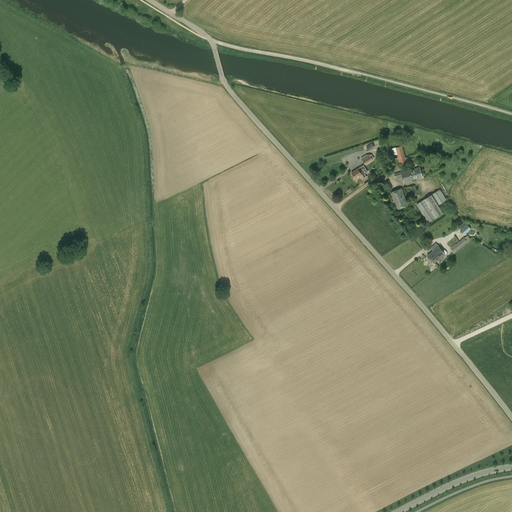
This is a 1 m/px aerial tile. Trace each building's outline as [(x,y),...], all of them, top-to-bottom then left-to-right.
[(408,157),(405,158),(402,146),(395,148),(399,165),(410,162),(408,157)] [(365,165),(373,160),(371,156),(369,157),(367,154),(361,159),(365,165)] [(360,167),(358,169),(351,173),(355,179),(360,176),(362,180),(366,177),(365,174),(368,172),(363,165),(360,167)] [(404,171),(401,172),(400,172),(394,174),(395,178),(402,176),(404,183),(422,177),(419,167),(405,172),(404,171)] [(418,195),(415,185),(405,188),(406,192),(410,191),(412,197),(418,195)] [(391,192),(397,210),(408,206),(401,189),(391,192)] [(431,195),(424,200),(416,204),(428,223),(435,218),(443,213),(438,206),(447,200),(440,189),(431,195)] [(465,223),(460,228),(465,234),(471,229),(465,223)] [(453,253),(454,253),(468,242),(471,239),(468,235),(464,238),(464,237),(450,249),(453,253)] [(433,264),(440,258),(441,259),(445,255),(437,246),(432,250),(433,251),(427,256),(433,264)]
